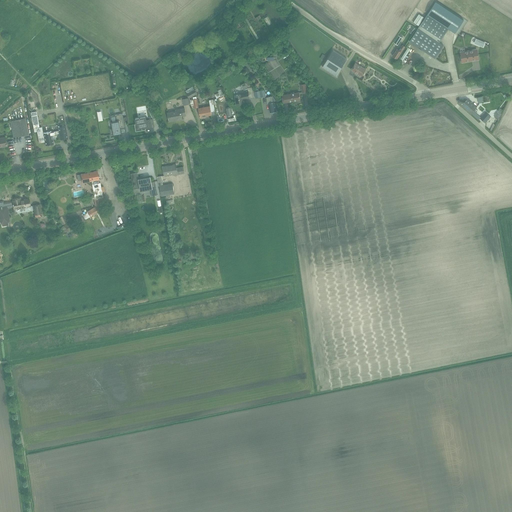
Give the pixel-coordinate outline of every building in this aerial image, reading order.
[(428,15),(427,15),(448,29),(448,28),(455,33),(464,20),(436,2),(427,15),(428,15)] [(413,22),(419,26),(425,18),(419,14),(413,22)] [(439,43),(448,29),(427,15),(425,18),(419,26),(420,26),(410,42),(435,58),(443,45),(439,43)] [(394,43),(395,43),(398,45),(403,38),(399,36),(394,43)] [(397,49),(392,56),(397,59),(404,46),(402,45),(399,50),(397,49)] [(478,60),(476,50),(472,51),(469,52),(469,51),(465,52),(461,53),(461,56),(461,57),(461,59),(462,59),(462,62),(471,60),(471,61),(478,60)] [(336,76),(347,59),(334,51),(323,67),(336,76)] [(351,70),(362,76),(366,70),(355,63),(351,70)] [(197,93),(195,89),(187,94),(189,99),(197,93)] [(236,105),(244,103),(244,100),(250,99),(248,91),(241,93),(241,95),(235,96),(236,105)] [(283,103),(284,103),(301,100),(299,92),(282,96),(283,103)] [(231,107),(225,96),(218,99),(221,104),(225,103),(227,108),(226,108),(227,116),(233,115),(231,107)] [(276,112),(274,103),(273,103),(272,97),(266,98),(268,104),(269,104),(270,113),(276,112)] [(471,114),(472,112),(476,107),(467,99),(458,100),(458,102),(471,114)] [(190,101),(190,104),(193,103),(194,108),(198,108),(197,100),(190,101)] [(150,106),(147,108),(152,116),(155,115),(150,106)] [(198,108),(200,118),(205,117),(204,116),(207,115),(207,116),(212,115),(210,106),(198,108)] [(177,120),(182,119),(182,116),(186,116),(184,108),(176,110),(177,111),(168,113),(169,122),(169,121),(177,119),(177,120)] [(485,123),(491,117),(485,112),(480,118),(485,123)] [(123,114),(115,115),(116,122),(112,123),(113,128),(110,129),(111,135),(113,134),(118,134),(118,132),(121,131),(121,128),(125,127),(123,115),(123,114)] [(39,128),(37,115),(31,116),(34,129),(34,132),(37,132),(36,129),(39,128)] [(25,119),(11,121),(13,137),(28,135),(25,119)] [(154,126),(152,119),(147,120),(147,119),(135,121),(136,124),(134,124),(136,131),(146,130),(146,129),(146,128),(154,126)] [(93,125),(74,128),(75,138),(80,137),(79,134),(89,132),(90,135),(94,134),(93,125)] [(45,141),(46,146),(54,144),(52,135),(59,133),(60,140),(68,139),(65,126),(58,127),(59,131),(51,132),(51,131),(43,133),(43,134),(42,128),(39,128),(36,129),(37,132),(39,143),(44,142),(44,141),(45,141)] [(178,174),(184,173),(183,167),(177,168),(177,167),(176,165),(172,166),(172,167),(170,167),(163,168),(165,176),(178,173),(178,174)] [(98,180),(97,171),(81,174),(82,183),(91,181),(95,199),(96,198),(98,207),(93,209),(96,213),(105,208),(100,183),(99,183),(98,180)] [(151,182),(151,178),(150,178),(145,179),(139,180),(138,172),(131,174),(133,189),(134,189),(134,188),(140,187),(140,188),(141,190),(150,188),(152,196),(157,195),(155,181),(151,182)] [(173,184),(160,186),(161,196),(175,194),(173,184)] [(3,201),(0,201),(0,221),(1,224),(2,226),(8,225),(8,222),(9,218),(8,210),(9,208),(13,207),(14,209),(30,206),(29,199),(21,200),(20,198),(12,200),(13,201),(4,203),(3,201)] [(40,204),(33,206),(35,216),(35,217),(42,216),(42,214),(40,204)] [(85,220),(96,213),(93,209),(83,216),(85,220)] [(206,252),(205,250),(205,248),(204,246),(203,245),(202,244),(200,243),(198,243),(197,242),(195,242),(194,243),(192,244),(190,245),(189,246),(188,248),(187,250),(187,251),(187,253),(188,255),(188,256),(190,258),(191,259),(192,260),(194,261),(196,261),(197,261),(199,260),(201,260),(203,258),(204,257),(205,255),(205,254),(206,252)]
